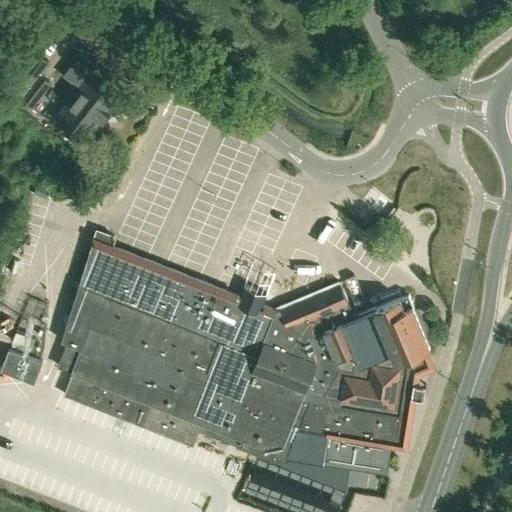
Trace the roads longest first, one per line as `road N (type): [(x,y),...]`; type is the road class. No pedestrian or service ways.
road 1 (tertiary): [(419,109),(377,164),(348,176),(325,173),(98,0)]
road 2 (unknown): [(182,64),(125,182),(66,213),(43,278)]
road 3 (unknown): [(0,440),(192,511)]
road 4 (secondary): [(511,192),(479,368)]
road 5 (secondary): [(431,511),(479,368)]
road 6 (unknown): [(231,101),(177,217)]
road 7 (tertiary): [(419,109),(364,0)]
